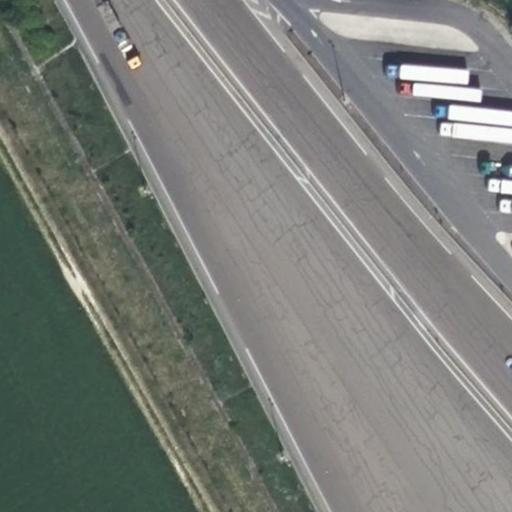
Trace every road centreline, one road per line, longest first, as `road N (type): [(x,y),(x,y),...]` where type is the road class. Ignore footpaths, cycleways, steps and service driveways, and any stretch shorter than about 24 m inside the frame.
road 1 (motorway): [(108,0),(441,511)]
road 2 (motorway): [(511,371),(210,0)]
road 3 (track): [(206,511),(0,147)]
